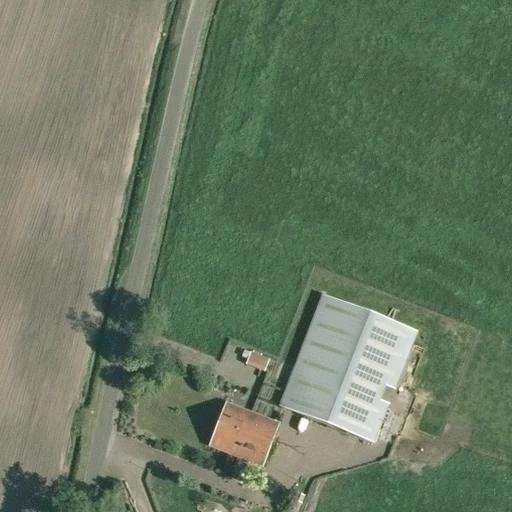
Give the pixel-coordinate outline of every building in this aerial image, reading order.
[(417,332),(323,296),(280,407),(375,444),(390,406),(379,402),(385,386),(395,389),(417,332)] [(244,352),(242,357),(248,360),(250,354),(244,352)] [(265,372),(270,360),(252,353),(247,365),(265,372)] [(226,404),(218,425),(270,446),(279,425),(226,404)] [(210,445),(262,466),(270,446),(218,425),(210,445)] [(292,492),(284,511),(297,511),(304,497),(292,492)]
